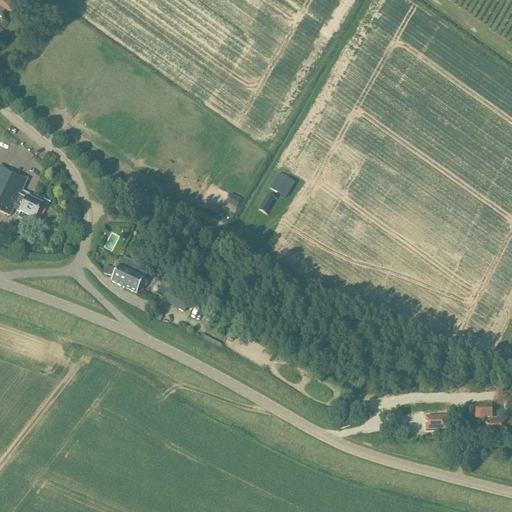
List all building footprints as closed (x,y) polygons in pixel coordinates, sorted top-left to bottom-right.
[(19,0),(18,0),(0,0),(0,1),(10,11),(19,0)] [(51,11),(50,4),(42,5),(43,12),(51,11)] [(0,32),(9,21),(4,16),(0,20),(0,32)] [(13,209),(20,193),(27,180),(0,167),(0,211),(9,216),(13,209)] [(270,189),(287,198),(296,182),(279,173),(270,189)] [(32,199),(20,193),(13,209),(19,212),(19,213),(34,220),(41,206),(40,205),(43,199),(34,195),(32,199)] [(231,194),(227,202),(239,208),(243,199),(231,194)] [(270,214),(275,198),(266,195),(260,211),(270,214)] [(145,280),(119,267),(112,283),(137,295),(139,290),(143,292),(145,287),(142,285),(145,280)] [(105,269),(103,275),(111,277),(113,271),(105,269)] [(191,303),(169,290),(162,300),(184,314),(191,303)] [(492,406),(475,406),(474,419),(487,419),(487,420),(486,420),(486,431),(486,435),(503,435),(503,427),(506,427),(506,420),(490,420),(492,420),(492,406)] [(426,431),(446,431),(446,417),(426,418),(426,431)]
